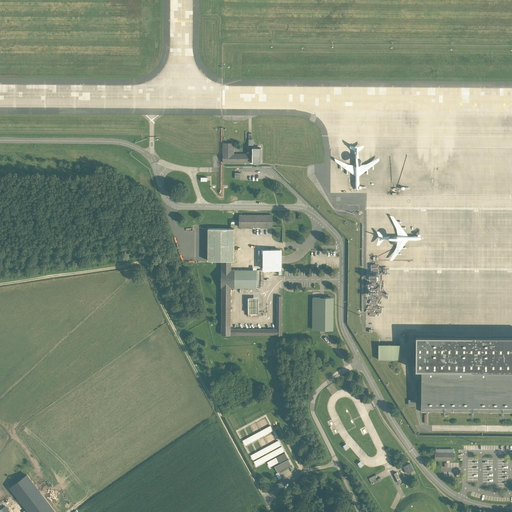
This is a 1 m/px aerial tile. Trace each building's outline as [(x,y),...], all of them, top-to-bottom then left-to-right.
[(234,143),(222,143),(222,162),(252,163),(252,162),(252,153),(234,153),(234,143)] [(252,162),(260,162),(260,148),(252,148),(252,153),(252,162)] [(272,215),(239,215),(239,227),(272,227),(272,215)] [(236,229),(209,229),(209,260),(221,260),(220,335),(283,335),(283,296),(277,296),(277,328),(233,328),(233,289),(258,289),(258,270),(233,270),(233,261),(236,261),(236,229)] [(262,249),(262,270),(281,270),(281,249),(262,249)] [(260,313),(260,297),(249,298),(250,313),(260,313)] [(322,297),(313,297),(313,330),(335,330),(335,297),(322,297)] [(511,336),(416,336),(416,368),(511,368),(511,336)] [(400,344),(378,344),(378,359),(400,360),(400,347),(400,344)] [(511,370),(422,371),(422,412),(511,410),(511,370)] [(272,427),(243,441),(245,446),(275,431),(272,427)] [(278,441),(250,455),(256,467),(284,452),(278,441)] [(285,453),(268,462),(270,467),(287,458),(285,453)] [(289,460),(276,467),(279,473),(292,466),(289,460)] [(410,464),(403,467),(406,474),(413,471),(410,464)] [(56,511),(29,473),(11,486),(28,511),(56,511)]
